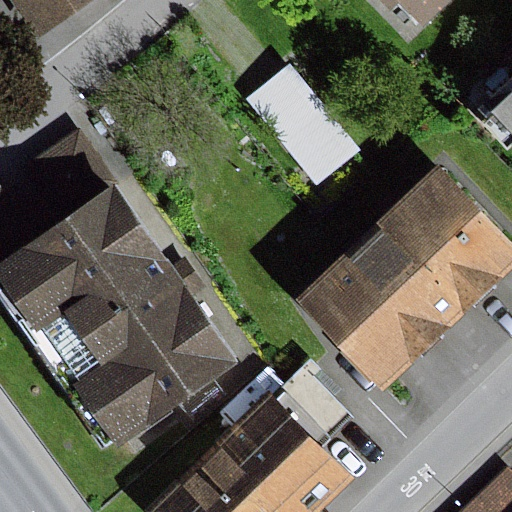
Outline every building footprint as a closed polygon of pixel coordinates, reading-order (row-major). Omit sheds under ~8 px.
[(17,0),(43,37),(96,0),(17,0)] [(448,0),(390,0),(395,5),(399,0),(411,0),(429,18),(448,0)] [(294,62),(251,98),(318,181),(362,145),(294,62)] [(511,75),(486,99),(511,127),(511,75)] [(511,268),(511,230),(449,162),(305,293),(387,382),(511,268)] [(124,174),(0,264),(0,268),(127,436),(247,354),(124,174)] [(0,258),(34,234),(0,187),(0,258)] [(307,358),(278,387),(329,438),(358,409),(307,358)] [(278,387),(155,508),(159,511),(312,511),(358,467),(329,438),(278,387)] [(511,511),(511,464),(510,463),(461,511),(511,511)]
